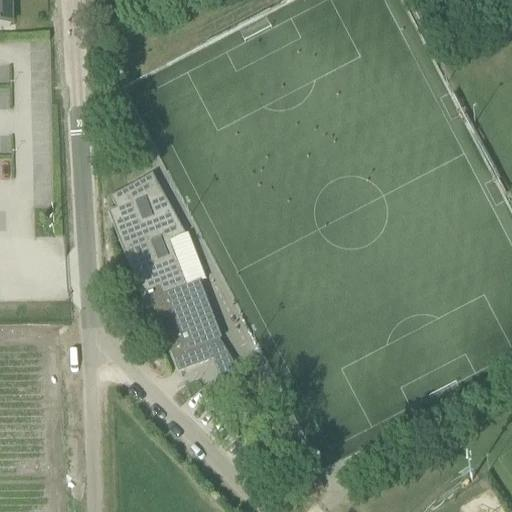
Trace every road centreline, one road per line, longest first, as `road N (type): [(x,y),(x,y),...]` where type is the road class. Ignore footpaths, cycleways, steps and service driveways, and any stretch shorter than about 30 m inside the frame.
road 1 (unclassified): [(92,336),(73,0)]
road 2 (unclassified): [(265,511),(92,336)]
road 3 (unclassified): [(98,511),(92,336)]
